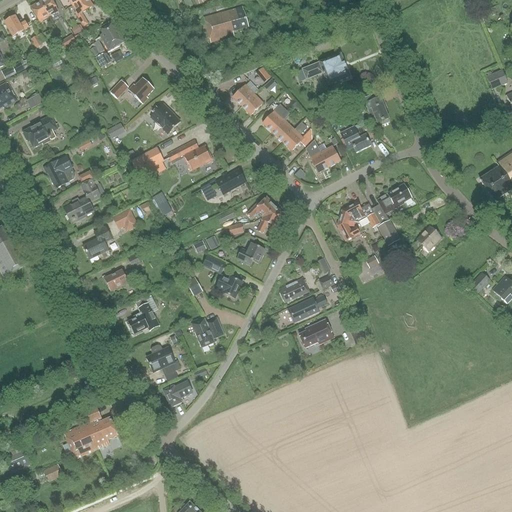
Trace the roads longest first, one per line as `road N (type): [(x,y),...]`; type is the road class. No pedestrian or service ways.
road 1 (tertiary): [(160,441),(46,262),(0,170)]
road 2 (residential): [(313,204),(154,56),(113,0)]
road 3 (residential): [(160,441),(210,390),(304,219)]
road 4 (tertiary): [(423,147),(366,0)]
road 5 (tertiary): [(511,244),(471,215),(423,147)]
road 6 (residential): [(313,204),(423,147)]
